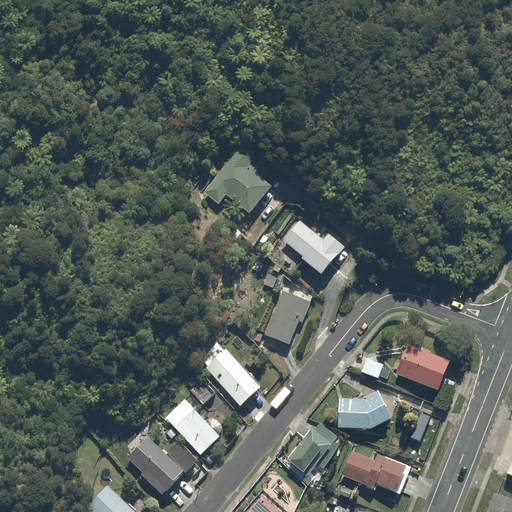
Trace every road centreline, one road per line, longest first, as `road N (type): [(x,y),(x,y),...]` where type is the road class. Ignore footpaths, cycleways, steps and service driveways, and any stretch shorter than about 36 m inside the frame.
road 1 (residential): [(511,331),(410,294),(374,301),(192,511)]
road 2 (residential): [(511,331),(440,511)]
